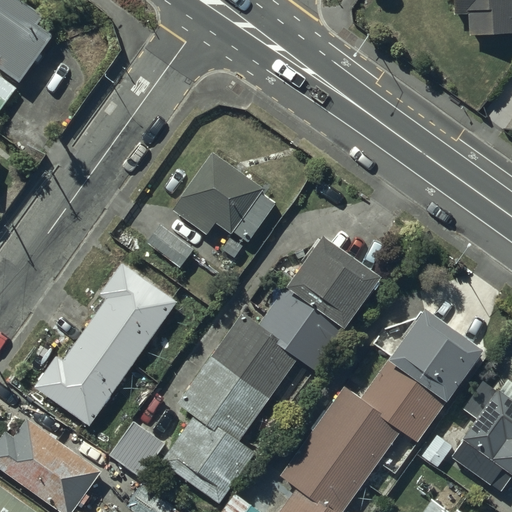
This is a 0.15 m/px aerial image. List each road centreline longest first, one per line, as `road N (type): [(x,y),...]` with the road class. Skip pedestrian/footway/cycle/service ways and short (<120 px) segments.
road 1 (residential): [(0,303),(210,0)]
road 2 (secondary): [(511,217),(260,36)]
